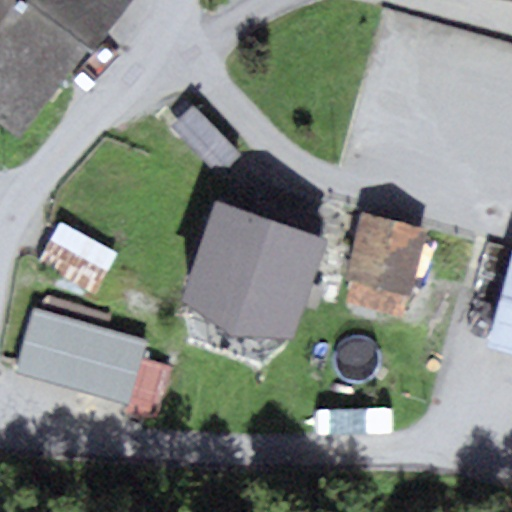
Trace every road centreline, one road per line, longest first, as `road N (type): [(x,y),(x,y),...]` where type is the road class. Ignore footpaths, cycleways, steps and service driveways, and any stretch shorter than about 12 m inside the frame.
road 1 (unclassified): [(15,211),(158,35)]
road 2 (residential): [(158,35),(223,27),(270,0)]
